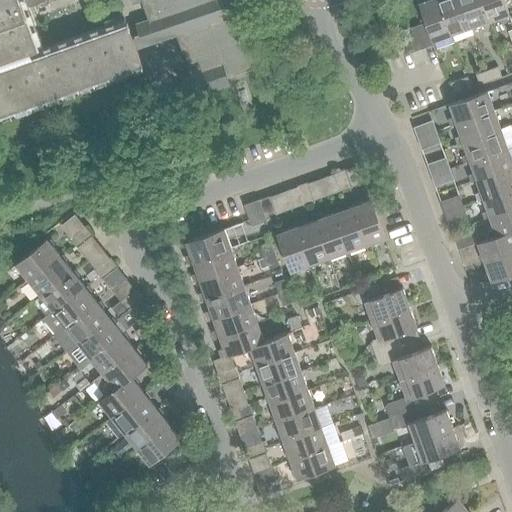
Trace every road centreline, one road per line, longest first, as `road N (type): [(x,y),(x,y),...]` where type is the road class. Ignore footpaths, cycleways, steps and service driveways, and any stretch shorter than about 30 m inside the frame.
road 1 (residential): [(236,511),(191,364),(126,236),(138,223),(382,130)]
road 2 (residential): [(453,312),(382,130)]
road 3 (residential): [(511,469),(453,312)]
road 4 (residential): [(382,130),(329,40),(320,0)]
